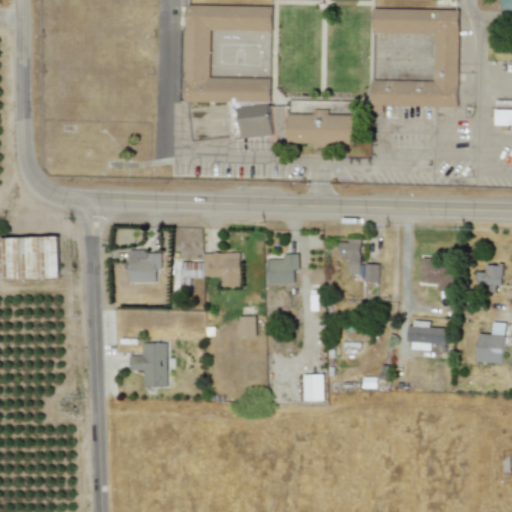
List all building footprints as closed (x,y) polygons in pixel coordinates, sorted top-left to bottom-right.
[(511,0),(501,0),(500,0),(501,10),(511,11),(511,0)] [(187,3),(274,5),(273,30),(212,29),(211,76),(272,78),(271,101),(186,100),(186,49),(187,3)] [(375,7),(461,9),(459,106),(373,105),(373,80),(435,81),(436,34),(374,33),(375,7)] [(244,137),(240,107),(268,104),(272,134),(244,137)] [(494,125),(511,125),(511,109),(495,109),(494,125)] [(288,113),(355,114),(355,143),(288,142),(288,113)] [(50,169),(50,154),(89,155),(89,131),(105,131),(104,170),(50,169)] [(0,237),(0,279),(60,278),(59,236),(0,237)] [(348,274),(359,274),(360,240),(339,240),(338,258),(348,258),(348,274)] [(129,283),(156,282),(156,270),(161,270),(161,251),(129,251),(129,283)] [(221,287),(240,286),(239,252),(203,254),(204,277),(220,276),(221,287)] [(283,259),(266,260),(267,284),(294,283),(293,270),(298,270),(298,254),(283,254),(283,259)] [(421,260),(420,282),(437,282),(437,291),(452,291),(453,260),(421,260)] [(202,261),(180,262),(180,286),(190,285),(190,278),(203,278),(202,261)] [(378,282),(379,264),(364,264),(364,281),(378,282)] [(476,272),(476,284),(489,284),(489,292),(500,292),(501,265),(486,265),(485,272),(476,272)] [(256,337),(256,316),(239,316),(240,337),(256,337)] [(429,321),(410,320),(409,349),(431,350),(431,344),(447,344),(447,328),(429,327),(429,321)] [(504,322),(492,322),(491,334),(477,333),(476,362),(503,363),(504,322)] [(142,343),(142,355),(129,356),(129,370),(143,370),(144,387),(167,386),(167,342),(142,343)] [(324,400),(324,374),(303,374),(304,400),(324,400)]
